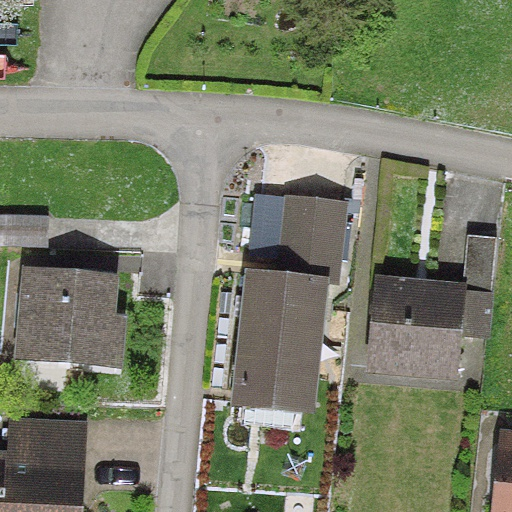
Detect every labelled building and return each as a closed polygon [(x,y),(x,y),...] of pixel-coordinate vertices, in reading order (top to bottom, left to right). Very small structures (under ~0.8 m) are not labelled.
[(287,196),(278,271),(338,278),(346,202),(287,196)] [(0,212),(0,244),(47,246),(48,214),(0,212)] [(106,287),(25,279),(17,356),(98,364),(106,287)] [(317,290),(246,282),(233,405),(304,413),(317,290)] [(455,292),(377,286),(371,374),(449,380),(455,292)] [(15,469),(0,468),(0,511),(69,511),(74,434),(17,431),(15,469)] [(511,511),(511,462),(502,462),(497,511),(511,511)]
